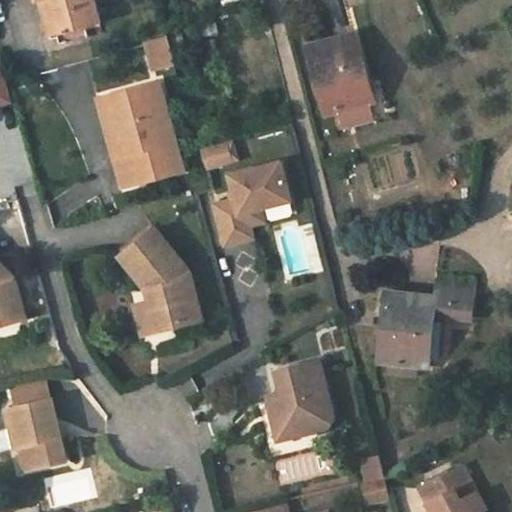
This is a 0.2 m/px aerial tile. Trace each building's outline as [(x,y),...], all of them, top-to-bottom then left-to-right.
[(41,0),(46,16),(50,16),(57,38),(109,23),(102,0),(41,0)] [(196,26),(199,38),(219,34),(216,22),(196,26)] [(374,102),(355,33),(308,46),(326,115),(374,102)] [(176,63),(169,38),(148,44),(155,69),(176,63)] [(4,62),(0,63),(0,103),(15,99),(4,62)] [(156,104),(166,101),(160,79),(150,82),(156,104)] [(166,101),(156,104),(150,82),(100,96),(108,124),(119,121),(125,141),(130,140),(133,150),(116,154),(124,184),(184,167),(166,101)] [(202,144),(212,141),(206,120),(196,123),(202,144)] [(119,121),(108,124),(116,154),(133,150),(130,140),(125,141),(119,121)] [(232,162),(227,144),(203,151),(208,169),(232,162)] [(282,161),(230,174),(237,199),(215,204),(226,245),(254,238),(251,226),(248,211),(262,208),(292,200),(282,161)] [(262,208),(248,211),(251,226),(266,222),(262,208)] [(157,225),(123,253),(149,284),(152,297),(160,327),(204,316),(193,269),(157,225)] [(16,277),(0,261),(0,324),(3,326),(28,320),(16,277)] [(387,292),(378,362),(428,367),(434,316),(470,319),(474,292),(435,287),(434,297),(387,292)] [(152,297),(137,301),(145,331),(160,327),(152,297)] [(320,357),(277,368),(283,394),(276,396),(286,436),(330,425),(334,415),(320,357)] [(264,368),(253,369),(255,393),(266,392),(264,368)] [(6,405),(52,394),(47,375),(2,385),(6,405)] [(52,394),(6,405),(11,424),(17,423),(22,443),(28,467),(67,457),(61,433),(56,428),(54,421),(57,417),(52,394)] [(276,396),(268,398),(278,438),(286,436),(276,396)] [(17,423),(11,424),(15,444),(22,443),(17,423)] [(377,454),(354,457),(361,504),(383,501),(377,454)] [(478,499),(452,457),(415,481),(424,495),(421,497),(430,511),(474,511),(470,504),(478,499)]
